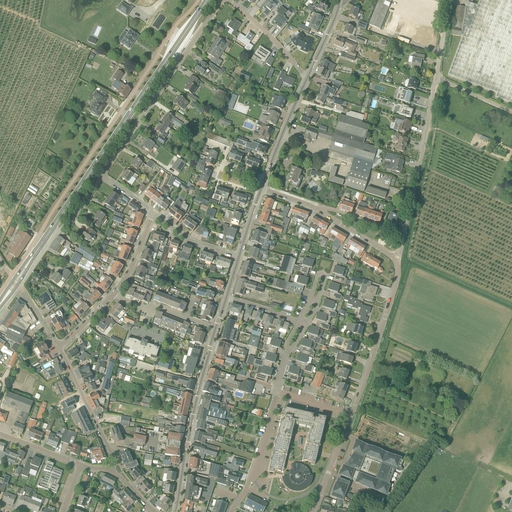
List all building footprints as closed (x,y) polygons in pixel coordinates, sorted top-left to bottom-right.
[(265,10),(263,13),(266,17),(271,12),(270,12),(276,6),(273,3),(275,1),(274,0),(268,0),(262,7),(265,10)] [(329,7),(325,5),(326,2),(326,1),(325,1),(324,0),(323,0),(322,1),(321,3),(320,3),(319,6),(314,4),(313,7),(309,5),(307,9),(313,11),(314,8),(324,13),(325,11),(326,11),(327,9),(328,10),(329,7)] [(380,29),(391,0),(378,0),(369,25),(380,29)] [(467,2),(466,8),(462,36),(463,36),(448,76),(497,94),(496,98),(511,103),(511,0),(480,0),(478,7),(467,2)] [(121,4),(116,11),(126,18),(131,10),(121,4)] [(452,35),(462,36),(466,8),(457,6),(454,28),(453,28),(452,35)] [(277,12),(279,14),(273,21),(278,25),(277,26),(280,29),(287,21),(284,18),(285,17),(282,15),(285,12),(280,8),(277,12)] [(348,16),(355,18),(355,20),(358,21),(359,18),(360,15),(362,16),(363,12),(352,8),(348,16)] [(314,14),(308,28),(316,32),(320,22),(321,22),(323,18),(314,14)] [(231,35),(235,38),(238,34),(236,32),(241,24),(234,19),(232,22),(231,21),(227,27),(234,32),(231,35)] [(420,40),(433,42),(436,22),(423,20),(420,40)] [(358,21),(356,27),(365,30),(367,24),(358,21)] [(343,33),(350,36),(353,37),(356,30),(353,28),(346,26),(343,33)] [(129,49),(138,36),(130,30),(121,44),(129,49)] [(237,39),(246,45),(244,49),(249,53),(253,47),(249,44),(254,36),(249,32),(245,38),(240,34),(237,39)] [(305,40),(304,40),(300,35),(291,42),(296,47),(297,46),(302,48),(301,50),(306,52),(307,50),(308,51),(311,44),(312,41),(306,38),(305,40)] [(367,41),(362,39),(361,39),(358,38),(358,37),(356,36),(354,41),(362,45),(363,43),(366,44),(367,41)] [(214,47),(223,53),(227,47),(227,48),(231,43),(226,39),(224,43),(221,41),(221,40),(218,38),(216,41),(217,42),(214,47)] [(349,48),(347,55),(355,58),(356,54),(353,53),(354,50),(356,46),(352,44),(351,44),(341,39),(340,41),(337,39),(334,45),(341,49),(343,45),(350,48),(349,48)] [(260,46),(254,54),(254,55),(255,54),(262,59),(261,59),(265,62),(270,54),(267,51),(266,52),(259,47),(260,46)] [(211,61),(216,65),(219,66),(222,62),(219,59),(222,53),(223,54),(223,53),(214,47),(211,52),(209,51),(207,54),(210,56),(213,58),(211,61)] [(424,61),(424,56),(415,54),(414,59),(412,59),(411,67),(420,69),(422,61),(424,61)] [(266,64),(271,67),(274,60),(271,57),(266,64)] [(326,71),(327,71),(328,72),(332,64),(329,63),(329,62),(323,60),(319,68),(326,71)] [(196,70),(195,71),(202,75),(206,77),(208,74),(205,72),(206,70),(207,67),(202,63),(200,66),(199,65),(198,68),(197,67),(196,69),(196,70)] [(323,78),(328,79),(329,76),(325,75),(327,71),(326,71),(319,68),(316,74),(320,76),(319,76),(323,78)] [(116,80),(118,82),(123,75),(117,71),(113,78),(116,80)] [(286,73),(282,71),(274,89),(278,91),(283,80),(286,81),(285,84),(288,85),(289,86),(292,87),(295,80),(288,77),(287,78),(285,77),(286,73)] [(187,86),(184,90),(192,95),(196,88),(195,87),(199,81),(192,76),(189,80),(190,81),(189,83),(188,82),(185,85),(187,86)] [(405,87),(407,88),(416,90),(418,82),(415,82),(416,79),(410,77),(409,80),(407,80),(405,82),(404,85),(405,87)] [(125,98),(131,90),(118,82),(116,80),(114,83),(117,85),(114,89),(119,92),(118,94),(125,98)] [(331,90),(324,86),(322,91),(321,90),(319,93),(320,93),(320,94),(324,96),(328,98),(329,97),(332,98),(333,97),(334,97),(336,91),(337,92),(339,89),(333,86),(331,90)] [(399,87),(395,100),(399,101),(409,104),(412,94),(407,92),(407,90),(399,87)] [(219,89),(217,94),(225,97),(227,92),(219,89)] [(94,95),(95,95),(99,98),(97,100),(94,104),(93,103),(91,107),(92,107),(89,111),(92,113),(91,113),(94,116),(95,115),(97,116),(105,106),(102,104),(106,98),(97,92),(94,95)] [(318,98),(316,102),(323,105),(325,101),(330,103),(333,104),(338,105),(338,106),(341,107),(343,101),(332,98),(329,97),(328,98),(324,96),(320,94),(319,95),(317,97),(318,98)] [(275,108),(281,111),(286,100),(279,97),(279,98),(273,95),(272,99),(278,101),(275,108)] [(176,100),(173,104),(180,108),(184,104),(186,106),(188,103),(179,97),(177,101),(176,100)] [(396,114),(401,116),(410,119),(413,111),(408,109),(409,107),(390,101),(388,105),(398,108),(396,114)] [(219,124),(230,128),(231,123),(223,119),(227,109),(225,108),(219,124)] [(301,122),(300,122),(308,126),(309,122),(315,125),(319,115),(307,109),(304,116),(303,116),(302,118),(301,118),(300,122),(301,122)] [(265,116),(262,123),(266,125),(267,122),(270,123),(269,124),(271,124),(275,126),(277,121),(276,121),(278,115),(269,110),(267,114),(270,115),(269,118),(265,116)] [(346,113),(345,117),(362,122),(364,116),(350,112),(346,113)] [(167,114),(161,123),(161,124),(170,130),(173,124),(180,129),(183,125),(174,118),(167,114)] [(333,135),(330,134),(318,131),(318,133),(307,129),(305,135),(304,139),(310,142),(311,138),(316,140),(317,137),(331,141),(326,157),(352,165),(350,170),(369,175),(377,149),(363,145),(369,126),(362,124),(362,122),(345,117),(339,115),(333,135)] [(411,124),(405,122),(406,120),(397,117),(395,124),(400,125),(398,131),(407,134),(409,127),(410,127),(411,124)] [(161,124),(161,123),(160,123),(157,127),(158,127),(155,131),(161,135),(157,141),(163,145),(166,141),(164,140),(168,135),(167,134),(170,130),(161,124)] [(271,135),(273,130),(264,127),(259,140),(267,143),(270,135),(271,135)] [(395,151),(403,152),(404,148),(406,148),(408,140),(400,138),(398,146),(396,146),(395,151)] [(247,142),(239,139),(236,144),(245,147),(247,142)] [(149,152),(151,153),(154,149),(157,151),(159,148),(148,140),(143,148),(144,149),(145,150),(149,152)] [(228,151),(229,151),(230,151),(228,158),(234,161),(236,154),(234,152),(235,149),(232,147),(234,143),(230,141),(227,147),(230,148),(228,151)] [(252,142),(249,149),(251,150),(257,152),(263,155),(264,155),(265,153),(266,153),(267,149),(259,146),(260,145),(252,142)] [(237,154),(236,154),(234,161),(240,163),(244,152),(241,151),(239,149),(237,154)] [(209,155),(208,158),(215,160),(217,154),(207,150),(205,153),(209,155)] [(245,165),(251,167),(254,160),(251,159),(252,155),(249,154),(245,165)] [(392,171),(400,173),(403,161),(401,161),(402,158),(397,157),(392,156),(392,155),(386,154),(385,160),(391,161),(391,160),(395,161),(393,166),(385,164),(384,169),(392,171)] [(201,165),(205,167),(206,164),(213,167),(215,160),(208,158),(207,161),(203,160),(201,165)] [(136,159),(131,166),(137,170),(140,166),(142,168),(144,165),(141,163),(136,159)] [(180,174),(187,165),(186,164),(178,159),(172,169),(179,174),(180,174)] [(260,163),(254,160),(251,167),(257,170),(260,163)] [(151,170),(155,165),(149,161),(146,166),(151,170)] [(208,179),(211,172),(204,169),(205,167),(201,165),(199,171),(203,173),(201,176),(208,179)] [(333,166),(329,181),(344,186),(345,180),(336,178),(339,168),(333,166)] [(301,172),(292,168),(287,181),(292,183),(291,186),(297,189),(302,177),(299,176),(301,172)] [(127,171),(127,172),(125,175),(124,175),(122,179),(128,183),(132,177),(136,180),(138,177),(133,174),(132,175),(131,174),(127,171)] [(208,179),(201,176),(200,179),(196,178),(195,181),(206,185),(208,179)] [(152,186),(145,195),(150,199),(155,193),(152,191),(154,187),(152,186)] [(155,193),(150,199),(155,203),(164,191),(163,191),(165,188),(162,187),(160,192),(157,190),(155,193)] [(386,199),(388,193),(368,187),(366,193),(386,199)] [(223,190),(217,188),(213,199),(217,200),(218,196),(221,197),(223,190)] [(223,190),(221,197),(224,198),(223,202),(226,203),(230,192),(223,190)] [(164,191),(155,203),(160,207),(165,201),(167,198),(164,196),(166,193),(164,191)] [(124,196),(122,198),(119,196),(118,197),(112,193),(108,198),(117,204),(119,201),(120,202),(125,205),(129,200),(124,196)] [(235,202),(239,203),(241,195),(234,193),(232,200),(230,199),(228,204),(231,205),(234,206),(235,202)] [(244,197),(241,195),(239,203),(245,205),(246,202),(249,203),(251,196),(245,194),(244,197)] [(115,207),(117,204),(108,198),(105,204),(111,208),(110,209),(114,211),(116,208),(115,207)] [(339,210),(345,212),(348,204),(344,203),(345,199),(343,198),(339,210)] [(165,201),(160,207),(165,211),(173,201),(170,200),(168,203),(165,201)] [(271,210),(273,202),(267,200),(264,207),(271,210)] [(351,214),(355,202),(352,201),(351,205),(348,204),(345,212),(351,214)] [(140,209),(131,202),(128,206),(137,212),(140,209)] [(176,209),(178,206),(176,204),(169,213),(174,217),(178,211),(176,209)] [(361,217),(364,210),(365,206),(359,204),(355,215),(361,217)] [(279,213),(271,210),(264,207),(263,211),(261,211),(260,214),(261,215),(268,217),(270,213),(278,215),(279,213)] [(361,217),(367,219),(371,208),(369,207),(368,207),(367,211),(364,210),(361,217)] [(174,217),(179,221),(186,212),(181,208),(178,211),(174,217)] [(301,211),(293,208),(289,219),(292,220),(293,218),(298,220),(301,211)] [(367,219),(373,221),(376,214),(372,212),(374,209),(371,208),(367,219)] [(134,219),(134,220),(141,222),(144,216),(132,211),(131,214),(130,218),(134,219)] [(232,220),(239,223),(241,215),(234,213),(230,212),(227,211),(226,213),(229,215),(228,219),(224,218),(223,222),(231,224),(232,220)] [(309,214),(301,211),(298,220),(297,222),(300,223),(300,222),(302,223),(305,224),(307,219),(309,214)] [(379,215),(376,214),(373,221),(379,223),(383,212),(381,211),(379,215)] [(105,217),(99,212),(94,219),(96,220),(93,224),(97,227),(99,228),(102,224),(103,225),(106,220),(107,218),(105,217)] [(390,214),(388,222),(395,224),(397,216),(390,214)] [(120,217),(120,216),(119,217),(115,215),(112,221),(121,224),(123,219),(121,218),(121,217),(120,217)] [(182,224),(188,228),(192,222),(190,220),(192,216),(190,215),(182,224)] [(270,218),(268,217),(261,215),(259,222),(266,224),(270,226),(271,223),(269,222),(270,218)] [(315,231),(318,226),(321,221),(314,217),(311,222),(308,226),(315,231)] [(139,228),(141,222),(134,220),(132,223),(129,222),(128,224),(139,228)] [(196,224),(192,222),(188,228),(193,232),(200,222),(198,221),(196,224)] [(328,226),(321,221),(318,226),(323,229),(320,233),(323,235),(328,226)] [(227,236),(234,239),(236,231),(233,230),(232,229),(232,230),(228,228),(229,226),(223,224),(222,228),(224,229),(223,235),(227,236)] [(283,228),(272,225),(270,230),(281,233),(283,228)] [(306,227),(301,225),(298,233),(302,235),(303,233),(306,227)] [(15,229),(10,227),(6,236),(10,238),(15,229)] [(128,236),(135,239),(137,232),(126,228),(125,231),(129,232),(128,236)] [(330,239),(334,242),(339,233),(332,228),(329,233),(330,233),(327,237),(330,239)] [(19,237),(9,254),(17,259),(33,236),(24,230),(23,233),(20,231),(16,235),(19,237)] [(94,237),(96,234),(90,230),(88,232),(86,231),(81,238),(84,240),(85,239),(89,242),(91,239),(94,240),(95,238),(94,237)] [(254,231),(253,236),(268,241),(270,236),(274,237),(275,232),(268,230),(267,235),(254,231)] [(154,242),(153,244),(152,248),(155,249),(157,243),(160,234),(155,232),(152,232),(151,236),(153,237),(152,241),(154,242)] [(339,233),(334,242),(341,246),(347,237),(339,233)] [(157,243),(158,243),(162,245),(162,246),(165,247),(166,246),(168,240),(164,238),(165,236),(160,234),(157,243)] [(132,245),(135,239),(128,236),(126,240),(122,238),(121,241),(132,245)] [(231,246),(234,239),(227,236),(224,243),(227,244),(228,245),(228,244),(231,246)] [(268,241),(253,236),(251,241),(252,242),(251,243),(258,245),(258,244),(262,245),(262,243),(270,245),(271,242),(268,241)] [(67,250),(71,252),(72,250),(68,248),(71,244),(70,243),(66,240),(65,241),(58,237),(55,242),(65,249),(67,250)] [(351,239),(348,244),(346,249),(348,250),(349,249),(353,252),(355,249),(358,244),(351,239)] [(166,246),(165,247),(164,251),(163,254),(167,255),(168,253),(171,254),(173,249),(177,250),(179,243),(172,241),(171,244),(170,243),(169,247),(166,246)] [(64,251),(65,249),(55,242),(50,249),(57,253),(60,255),(63,251),(64,251)] [(365,248),(358,244),(355,249),(360,251),(357,256),(360,257),(362,253),(365,248)] [(121,253),(128,255),(131,249),(120,245),(119,248),(123,249),(121,253)] [(183,256),(189,258),(192,248),(184,245),(182,252),(180,251),(178,256),(183,258),(183,256)] [(96,256),(81,246),(76,252),(91,263),(96,256)] [(251,248),(248,258),(256,260),(260,261),(262,255),(266,257),(268,252),(255,247),(254,249),(251,248)] [(146,250),(144,255),(152,259),(154,253),(157,254),(158,251),(154,250),(153,253),(148,251),(146,250)] [(208,254),(201,252),(199,260),(205,262),(208,254)] [(115,257),(126,261),(128,255),(121,253),(120,256),(116,255),(115,257)] [(365,253),(362,258),(361,261),(363,262),(368,264),(367,265),(374,269),(374,268),(378,270),(380,273),(383,271),(381,268),(380,268),(378,267),(380,264),(371,258),(371,259),(367,256),(368,255),(365,253)] [(77,266),(82,258),(75,254),(70,263),(77,266)] [(214,256),(208,254),(205,262),(211,264),(214,256)] [(152,259),(144,255),(141,260),(147,262),(145,266),(150,267),(152,268),(153,265),(150,263),(152,259)] [(338,255),(335,261),(346,265),(348,261),(342,258),(339,256),(338,255)] [(287,275),(289,275),(291,276),(293,270),(294,265),(296,260),(284,256),(279,272),(287,275)] [(94,264),(82,258),(77,266),(90,272),(91,269),(93,266),(94,264)] [(222,267),(225,260),(218,258),(216,265),(222,267)] [(309,268),(311,269),(314,261),(304,258),(302,266),(300,265),(297,266),(294,265),(293,270),(307,274),(309,268)] [(109,266),(120,272),(123,266),(112,260),(111,263),(109,266)] [(231,262),(225,260),(222,267),(225,268),(224,273),(222,272),(221,275),(226,277),(231,262)] [(94,264),(93,266),(96,267),(98,269),(101,264),(96,261),(94,264)] [(242,269),(251,272),(251,270),(255,271),(256,268),(261,269),(262,267),(245,262),(242,269)] [(116,278),(120,272),(109,266),(106,272),(116,278)] [(149,270),(150,267),(145,266),(144,269),(139,267),(137,272),(146,275),(148,270),(149,270)] [(333,281),(345,285),(349,286),(350,282),(347,281),(347,280),(346,279),(344,277),(342,277),(344,270),(335,267),(333,272),(335,273),(333,281)] [(242,269),(240,276),(249,278),(249,280),(260,283),(262,279),(252,276),(250,275),(251,272),(242,269)] [(64,284),(71,274),(65,270),(60,277),(56,274),(51,281),(57,285),(60,281),(64,284)] [(144,280),(145,278),(149,279),(150,277),(146,275),(137,272),(135,277),(144,280)] [(105,279),(103,283),(109,287),(113,282),(104,275),(102,277),(105,279)] [(86,279),(91,284),(92,285),(95,282),(88,276),(86,279)] [(306,287),(306,285),(308,279),(298,276),(296,284),(294,283),(291,284),(289,289),(302,292),(304,286),(306,287)] [(91,284),(86,279),(83,277),(79,281),(88,288),(91,284)] [(351,281),(362,285),(364,281),(352,277),(351,281)] [(208,285),(222,290),(222,289),(223,286),(224,284),(210,279),(210,280),(208,279),(206,284),(207,284),(209,284),(208,285)] [(264,287),(260,286),(239,280),(235,294),(243,296),(245,288),(258,292),(262,293),(264,287)] [(105,292),(109,287),(103,283),(100,285),(97,283),(95,285),(105,292)] [(330,283),(328,290),(328,291),(329,291),(328,297),(340,301),(342,296),(341,296),(339,294),(337,293),(339,286),(330,283)] [(127,295),(132,297),(136,286),(131,284),(127,295)] [(132,297),(137,299),(142,288),(136,286),(132,297)] [(362,302),(363,299),(372,302),(373,297),(374,295),(375,295),(377,289),(369,286),(369,287),(367,287),(365,294),(360,292),(357,300),(358,300),(362,302)] [(94,293),(91,296),(97,301),(101,296),(93,288),(91,290),(94,293)] [(143,301),(147,290),(142,288),(137,299),(143,301)] [(198,289),(197,291),(196,295),(212,300),(214,295),(214,294),(198,289)] [(148,303),(150,299),(152,292),(147,290),(143,301),(148,303)] [(153,300),(158,302),(161,294),(156,292),(153,300)] [(97,301),(91,296),(88,293),(86,295),(84,297),(92,306),(97,301)] [(166,296),(161,294),(158,302),(163,304),(166,296)] [(50,297),(47,298),(45,295),(38,299),(38,300),(37,301),(39,303),(40,303),(42,306),(45,304),(49,311),(56,307),(50,297)] [(163,304),(168,306),(171,298),(166,296),(163,304)] [(357,308),(361,309),(362,306),(362,304),(359,303),(359,302),(354,301),(355,299),(345,296),(344,300),(348,302),(347,304),(353,306),(352,308),(357,309),(357,308)] [(176,300),(171,298),(168,306),(173,308),(176,300)] [(11,310),(18,316),(20,313),(24,318),(21,319),(30,326),(37,322),(29,309),(28,310),(25,305),(18,300),(11,310)] [(82,305),(79,308),(84,313),(89,309),(80,300),(79,302),(82,305)] [(173,308),(178,310),(181,302),(176,300),(173,308)] [(325,300),(322,308),(324,308),(322,314),(327,316),(335,319),(336,314),(336,313),(334,311),(332,311),(334,303),(325,300)] [(214,304),(206,301),(204,305),(206,306),(205,311),(214,314),(215,308),(213,308),(214,304)] [(181,302),(178,310),(184,312),(187,304),(181,302)] [(117,304),(113,309),(119,314),(122,311),(125,314),(126,312),(117,304)] [(231,305),(230,307),(229,312),(239,315),(237,320),(241,321),(244,312),(240,311),(241,308),(240,308),(240,307),(236,306),(236,307),(231,305)] [(362,306),(361,309),(358,316),(361,316),(359,321),(366,323),(368,318),(365,317),(367,312),(369,313),(371,309),(362,306)] [(80,318),(84,313),(79,308),(76,310),(73,307),(71,309),(80,318)] [(51,321),(55,327),(62,322),(59,318),(62,316),(60,313),(62,312),(60,308),(48,316),(50,320),(51,319),(52,320),(51,321)] [(113,309),(109,314),(118,322),(122,317),(119,314),(113,309)] [(248,317),(255,320),(257,312),(251,311),(252,310),(247,309),(243,321),(247,322),(248,317)] [(6,339),(21,346),(24,340),(25,337),(27,331),(30,326),(21,319),(17,317),(18,316),(11,310),(0,325),(0,332),(7,336),(6,339)] [(203,316),(202,315),(200,319),(208,322),(210,318),(212,319),(214,314),(205,311),(203,316)] [(157,312),(157,314),(153,323),(158,325),(163,314),(157,312)] [(257,312),(255,320),(254,324),(257,325),(259,321),(266,323),(268,317),(268,316),(262,314),(262,313),(257,312)] [(327,316),(322,314),(318,313),(316,319),(318,319),(315,327),(328,331),(330,326),(329,326),(327,324),(325,323),(327,316)] [(78,319),(74,315),(74,314),(69,318),(71,323),(78,319)] [(158,325),(164,327),(168,316),(163,314),(158,325)] [(173,318),(168,316),(164,327),(169,329),(173,318)] [(266,323),(264,329),(267,330),(268,326),(276,328),(278,320),(272,319),(272,318),(268,317),(266,323)] [(103,319),(97,326),(104,332),(109,326),(111,328),(114,323),(108,318),(105,321),(103,319)] [(179,320),(173,318),(169,329),(174,332),(179,320)] [(184,322),(179,320),(174,332),(180,334),(184,322)] [(225,328),(232,330),(234,325),(238,326),(239,324),(227,320),(225,328)] [(278,320),(276,328),(274,332),(278,333),(279,330),(280,329),(287,331),(287,329),(288,329),(290,326),(288,325),(289,324),(283,322),(283,321),(278,320)] [(64,327),(62,322),(55,327),(58,332),(61,330),(61,331),(64,329),(65,330),(69,328),(67,325),(64,327)] [(184,322),(180,334),(185,336),(190,324),(184,322)] [(359,327),(360,327),(348,323),(345,331),(360,336),(363,328),(359,327)] [(194,331),(196,331),(194,337),(203,340),(205,334),(203,333),(204,330),(196,327),(194,331)] [(323,346),(325,342),(321,341),(322,340),(321,340),(319,337),(317,337),(319,330),(310,327),(308,333),(310,333),(308,341),(312,342),(320,345),(323,346)] [(229,341),(233,342),(234,339),(232,338),(234,331),(232,330),(225,328),(222,339),(229,342),(229,341)] [(262,330),(253,328),(251,335),(260,338),(262,330)] [(250,335),(250,336),(247,346),(257,348),(260,338),(250,335)] [(6,344),(7,342),(0,337),(0,336),(0,344),(4,347),(7,349),(9,346),(6,344)] [(26,348),(30,339),(25,337),(24,340),(21,346),(26,348)] [(111,337),(109,341),(119,346),(121,341),(111,337)] [(202,345),(203,340),(194,337),(193,342),(202,345)] [(130,349),(129,351),(134,352),(134,354),(139,355),(139,357),(144,359),(145,356),(150,358),(150,356),(156,358),(159,348),(148,345),(146,345),(147,343),(142,341),(141,343),(138,342),(127,338),(124,347),(130,349)] [(277,349),(278,349),(279,349),(281,342),(272,339),(269,346),(268,346),(265,346),(264,346),(262,351),(275,355),(277,349)] [(315,352),(314,352),(312,350),(310,349),(312,342),(308,341),(303,339),(300,347),(302,347),(301,353),(313,357),(315,352)] [(228,348),(232,349),(233,350),(234,347),(219,342),(217,348),(227,351),(228,348)] [(48,350),(44,343),(36,348),(41,354),(39,355),(41,358),(48,354),(46,351),(48,350)] [(79,345),(80,346),(69,352),(70,354),(69,355),(71,359),(74,357),(75,357),(75,358),(76,358),(77,359),(78,358),(79,358),(79,357),(80,357),(80,356),(79,355),(79,354),(78,352),(82,350),(86,348),(84,343),(79,345)] [(347,351),(355,353),(357,345),(349,343),(347,351)] [(216,356),(217,356),(230,360),(231,357),(226,355),(227,351),(217,348),(216,353),(217,353),(216,356)] [(187,356),(190,357),(197,360),(200,352),(193,349),(192,351),(189,350),(187,356)] [(84,352),(80,359),(79,360),(83,362),(84,361),(88,354),(84,352)] [(14,353),(11,359),(8,366),(12,368),(18,355),(14,353)] [(260,361),(254,359),(253,364),(258,366),(263,367),(271,369),(272,364),(274,364),(277,357),(267,354),(265,361),(263,360),(260,361)] [(296,362),(298,362),(296,368),(300,369),(300,370),(312,373),(314,367),(306,364),(308,357),(298,354),(296,362)] [(338,365),(339,361),(351,365),(353,358),(342,354),(341,355),(338,354),(335,360),(336,360),(335,364),(338,365)] [(230,360),(217,356),(216,358),(216,359),(215,359),(214,361),(215,361),(215,362),(214,363),(218,364),(217,367),(221,369),(222,365),(223,365),(224,362),(230,364),(230,367),(236,368),(237,362),(230,360)] [(246,364),(248,365),(252,366),(253,364),(254,359),(255,357),(249,356),(246,364)] [(190,357),(187,366),(194,368),(197,360),(190,357)] [(109,362),(110,363),(102,388),(107,390),(115,365),(114,364),(116,360),(110,359),(109,362)] [(88,365),(74,372),(77,379),(84,376),(84,374),(88,372),(89,368),(88,365)] [(182,370),(185,371),(185,374),(192,376),(194,368),(187,366),(184,365),(182,370)] [(57,375),(64,372),(61,366),(51,371),(50,368),(43,371),(45,376),(49,375),(50,377),(57,374),(57,375)] [(272,370),(271,369),(263,367),(261,374),(259,374),(256,374),(255,374),(254,379),(266,383),(268,377),(270,378),(272,370)] [(298,377),(300,370),(300,369),(296,368),(290,367),(288,374),(290,375),(288,381),(301,385),(303,378),(298,377)] [(339,377),(346,380),(349,371),(342,369),(336,368),(334,376),(339,378),(339,377)] [(118,369),(118,372),(119,372),(118,379),(125,380),(127,370),(118,369)] [(222,385),(226,387),(236,390),(250,394),(254,383),(246,381),(241,384),(234,382),(235,377),(219,373),(210,369),(206,380),(216,383),(217,379),(220,380),(219,384),(222,385)] [(312,386),(319,389),(324,375),(318,372),(312,386)] [(84,376),(77,379),(80,386),(87,383),(89,386),(93,384),(93,383),(96,381),(97,379),(95,378),(93,379),(90,373),(84,376)] [(187,386),(186,389),(192,391),(195,382),(192,381),(189,380),(173,375),(172,381),(178,382),(177,384),(187,386)] [(89,393),(97,390),(95,386),(100,384),(98,380),(96,381),(93,383),(93,384),(89,386),(87,387),(89,393)] [(64,397),(71,393),(66,381),(55,386),(56,389),(60,388),(64,397)] [(210,394),(217,396),(218,391),(212,389),(213,385),(206,383),(202,392),(210,394)] [(338,388),(337,390),(345,394),(348,387),(340,383),(340,384),(337,383),(335,386),(338,388)] [(182,398),(181,399),(187,400),(190,401),(191,395),(183,393),(175,391),(163,387),(161,392),(174,397),(182,398)] [(333,393),(331,396),(334,398),(342,401),(345,394),(337,390),(336,393),(333,393)] [(33,402),(8,392),(3,405),(20,411),(29,414),(33,402)] [(232,396),(229,396),(230,393),(225,392),(223,399),(231,401),(232,396)] [(86,398),(89,405),(100,399),(97,393),(91,396),(91,395),(86,398)] [(220,399),(204,395),(202,400),(210,402),(211,401),(219,403),(220,399)] [(75,401),(73,398),(64,402),(67,408),(63,410),(62,410),(64,415),(75,409),(73,406),(76,404),(75,401)] [(100,399),(89,405),(93,411),(99,407),(99,406),(101,404),(101,401),(100,399)] [(203,406),(203,408),(207,408),(207,407),(225,412),(226,409),(227,407),(227,406),(219,404),(219,405),(210,403),(210,402),(202,400),(201,406),(203,406)] [(47,404),(43,402),(42,406),(41,406),(38,412),(40,412),(39,415),(42,416),(45,407),(46,407),(47,404)] [(178,416),(186,418),(189,406),(177,404),(174,404),(173,406),(172,411),(179,413),(178,416)] [(198,420),(215,424),(226,427),(227,423),(207,418),(207,416),(225,421),(225,420),(233,422),(234,420),(228,418),(225,417),(226,413),(225,412),(207,407),(207,408),(203,408),(201,407),(198,420)] [(85,435),(93,431),(82,409),(74,413),(74,414),(71,415),(75,425),(79,423),(85,435)] [(284,409),(283,413),(285,413),(282,422),(281,421),(280,426),(281,426),(281,430),(279,429),(278,434),(279,434),(279,437),(277,437),(276,442),(278,442),(277,445),(275,445),(274,450),(276,450),(275,453),(273,453),(272,457),(274,458),(273,461),(272,461),(270,469),(281,472),(292,424),(291,424),(292,422),(294,422),(294,423),(310,427),(311,426),(313,427),(312,429),(311,429),(304,461),(315,463),(314,465),(315,465),(317,455),(317,452),(318,452),(326,419),(318,417),(318,418),(313,417),(313,416),(284,409)] [(15,424),(12,431),(18,433),(18,434),(18,435),(20,436),(21,435),(22,435),(24,427),(23,427),(25,422),(21,421),(22,419),(26,420),(28,416),(29,414),(20,411),(15,424)] [(186,418),(178,416),(177,420),(174,420),(173,423),(185,426),(186,418)] [(214,427),(215,424),(198,420),(196,429),(203,431),(205,424),(206,425),(214,427)] [(28,437),(34,440),(37,432),(32,430),(33,426),(32,425),(33,422),(29,421),(26,429),(29,431),(28,434),(29,434),(28,437)] [(117,428),(110,431),(113,438),(120,435),(117,428)] [(145,434),(140,433),(139,433),(140,429),(135,428),(133,439),(145,442),(146,438),(145,437),(145,434)] [(37,432),(34,440),(40,442),(41,439),(42,439),(43,436),(44,437),(46,432),(43,430),(41,434),(37,432)] [(216,436),(211,434),(211,435),(203,434),(195,432),(193,441),(201,443),(200,444),(205,445),(206,440),(212,441),(215,442),(216,436)] [(56,448),(59,441),(59,440),(55,438),(56,436),(50,434),(48,439),(49,440),(47,443),(53,446),(53,447),(56,448)] [(180,447),(180,444),(179,443),(180,440),(182,440),(181,440),(183,436),(168,434),(167,439),(160,438),(159,441),(169,442),(169,445),(169,447),(158,446),(158,449),(167,450),(166,456),(181,458),(180,454),(181,454),(179,453),(179,450),(181,450),(179,449),(180,447)] [(113,438),(115,444),(122,442),(120,435),(113,438)] [(136,447),(138,447),(142,448),(143,445),(145,445),(145,442),(133,439),(131,449),(135,450),(136,447)] [(362,442),(361,444),(356,442),(352,451),(355,452),(352,456),(351,456),(351,457),(350,457),(350,458),(352,458),(351,461),(349,460),(348,461),(348,462),(348,461),(348,462),(347,464),(346,467),(343,466),(341,471),(343,472),(341,476),(356,482),(355,483),(386,495),(390,486),(388,485),(394,470),(399,472),(400,472),(401,472),(401,471),(402,471),(402,470),(402,469),(401,468),(401,467),(403,460),(377,450),(377,448),(362,442)] [(192,449),(200,452),(197,459),(202,461),(204,454),(215,457),(216,452),(205,449),(205,448),(193,444),(192,449)] [(69,445),(67,450),(70,452),(70,453),(77,456),(80,448),(73,445),(72,446),(69,445)] [(90,449),(91,452),(92,455),(91,455),(92,459),(96,458),(97,462),(106,459),(101,445),(90,449)] [(22,461),(25,453),(19,451),(18,453),(11,451),(11,452),(6,451),(4,454),(4,457),(14,461),(15,459),(22,461)] [(120,455),(126,469),(139,467),(136,461),(132,463),(129,453),(125,455),(125,453),(120,455)] [(144,466),(151,467),(153,456),(145,455),(144,466)] [(32,461),(28,459),(25,465),(30,467),(31,465),(38,468),(42,460),(34,457),(32,461)] [(163,458),(162,466),(170,467),(170,464),(171,464),(171,466),(175,467),(175,466),(174,466),(175,465),(179,465),(180,459),(171,458),(171,460),(163,458)] [(201,472),(202,461),(199,460),(190,458),(188,469),(194,470),(194,471),(201,472)] [(244,462),(236,460),(235,462),(233,461),(232,466),(226,464),(225,468),(237,471),(238,472),(238,471),(237,471),(238,466),(242,468),(244,462)] [(47,462),(44,470),(47,472),(44,480),(41,479),(38,486),(56,493),(59,486),(57,485),(62,472),(52,468),(53,465),(50,464),(51,463),(50,463),(47,462)] [(293,464),(294,468),(292,468),(291,469),(290,470),(289,471),(289,472),(288,473),(287,475),(287,476),(287,477),(283,478),(283,479),(283,481),(284,483),(285,484),(285,486),(287,487),(288,488),(289,489),(291,490),(292,491),(294,491),(295,491),(296,490),(300,490),(300,491),(302,491),(303,490),(305,489),(306,488),(308,487),(309,486),(310,484),(310,483),(311,481),(311,480),(312,478),(312,476),(311,476),(310,475),(310,473),(310,472),(309,470),(308,469),(307,468),(306,466),(304,466),(303,465),(301,464),(300,464),(298,464),(297,463),(296,464),(295,464),(294,464),(293,464)] [(236,475),(237,471),(225,468),(223,467),(220,466),(219,473),(223,474),(224,470),(229,471),(227,476),(239,480),(240,476),(236,475)] [(137,468),(130,475),(134,480),(136,479),(138,481),(144,476),(141,472),(137,468)] [(166,481),(174,482),(176,474),(171,473),(172,470),(164,469),(164,474),(167,475),(166,481)] [(109,493),(113,487),(116,480),(101,473),(99,478),(102,480),(102,481),(109,484),(106,490),(109,493)] [(237,484),(239,480),(227,476),(226,479),(221,478),(223,474),(219,473),(217,479),(227,482),(226,486),(231,488),(232,488),(233,482),(237,484)] [(195,477),(187,476),(186,484),(194,485),(194,480),(196,481),(196,483),(199,485),(206,487),(208,482),(200,479),(195,477)] [(342,501),(349,483),(338,479),(336,484),(338,485),(335,492),(333,492),(331,497),(342,501)] [(139,486),(146,494),(151,489),(145,481),(139,486)] [(164,493),(172,495),(174,487),(170,487),(170,483),(164,482),(164,486),(165,486),(164,493)] [(197,486),(194,485),(186,484),(184,500),(193,503),(197,504),(198,501),(199,501),(202,489),(197,488),(197,486)] [(126,500),(131,495),(126,489),(122,492),(122,491),(121,491),(120,492),(116,488),(112,492),(116,496),(117,496),(123,502),(126,500)] [(7,502),(13,504),(16,497),(6,493),(3,501),(7,503),(7,502)] [(131,495),(126,500),(127,501),(122,506),(126,510),(137,500),(131,495)] [(250,508),(255,498),(249,495),(244,505),(250,508)] [(88,499),(80,496),(77,505),(84,508),(88,499)] [(161,502),(162,503),(167,507),(168,507),(171,502),(170,502),(171,497),(165,496),(161,502)] [(21,497),(18,505),(22,506),(23,505),(28,508),(31,500),(21,497)] [(256,511),(261,501),(255,498),(250,508),(256,511)] [(31,500),(28,508),(34,510),(33,511),(36,511),(37,511),(41,504),(31,500)] [(191,511),(192,511),(191,510),(193,503),(184,500),(180,511),(191,511)] [(225,511),(228,504),(216,501),(214,507),(225,511)] [(257,511),(263,511),(267,504),(261,501),(256,511),(257,511)] [(162,503),(158,507),(163,511),(165,511),(169,508),(168,507),(167,507),(162,503)]
